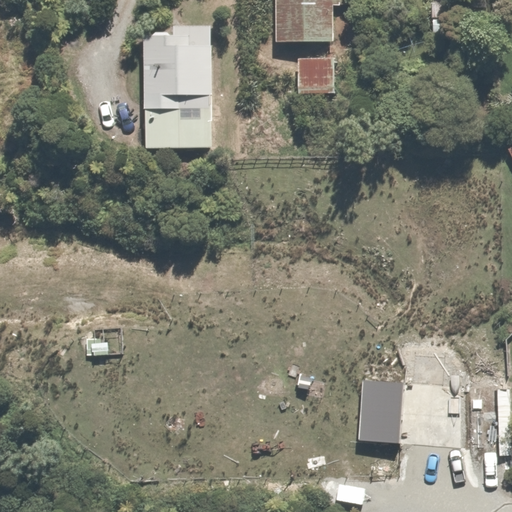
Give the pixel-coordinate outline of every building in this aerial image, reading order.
[(272,0),(273,42),(333,41),(333,8),(357,8),(357,0),(272,0)] [(461,1),(427,1),(427,30),(461,30),(461,1)] [(214,23),(138,24),(139,147),(215,146),(214,23)] [(359,56),(295,57),(295,94),(360,94),(359,56)] [(511,388),(511,387),(495,387),(496,423),(511,422),(511,388)]
